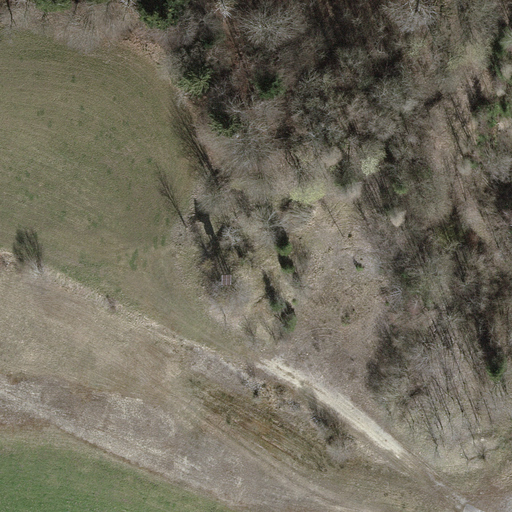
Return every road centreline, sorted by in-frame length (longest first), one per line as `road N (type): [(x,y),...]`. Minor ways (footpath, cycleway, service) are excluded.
road 1 (track): [(511,307),(506,263),(461,218),(445,137),(491,24),(490,0)]
road 2 (track): [(464,511),(274,362)]
